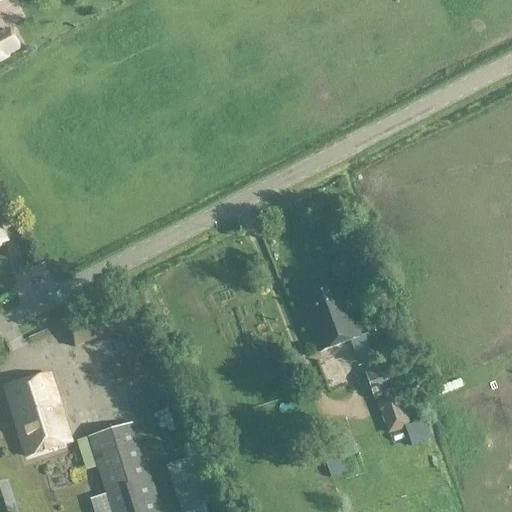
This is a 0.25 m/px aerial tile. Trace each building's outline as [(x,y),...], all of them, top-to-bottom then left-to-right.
[(0,62),(10,57),(9,56),(22,49),(12,31),(0,37),(0,62)] [(299,297),(320,353),(360,337),(340,282),(299,297)] [(394,327),(383,296),(366,302),(376,332),(394,327)] [(97,316),(68,327),(76,349),(105,339),(97,316)] [(364,370),(374,400),(403,390),(393,360),(364,370)] [(31,427),(39,454),(72,444),(50,375),(29,382),(42,423),(31,427)] [(42,423),(29,382),(6,389),(27,458),(39,454),(31,427),(42,423)] [(377,403),(388,434),(410,426),(399,395),(377,403)] [(161,511),(135,425),(89,439),(106,496),(91,501),(94,511),(161,511)] [(0,511),(16,511),(8,483),(0,484),(0,511)]
